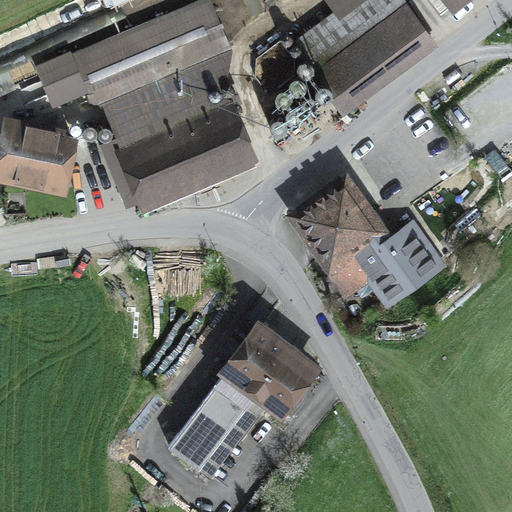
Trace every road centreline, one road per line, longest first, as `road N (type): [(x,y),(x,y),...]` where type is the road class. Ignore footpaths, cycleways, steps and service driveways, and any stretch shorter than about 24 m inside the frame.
road 1 (unclassified): [(231,234),(511,1)]
road 2 (tertiary): [(413,511),(297,290),(258,249),(231,234)]
road 3 (tertiary): [(231,234),(161,224),(0,248)]
